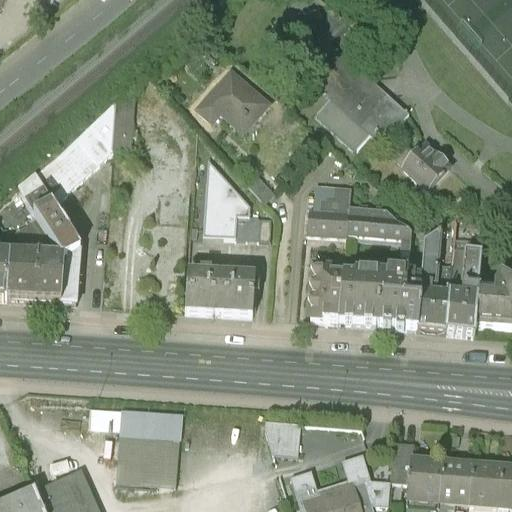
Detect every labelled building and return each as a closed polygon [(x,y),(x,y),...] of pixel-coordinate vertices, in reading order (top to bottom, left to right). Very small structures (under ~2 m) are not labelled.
[(0,0),(0,22),(13,0),(0,0)] [(298,0),(271,33),(313,67),(329,48),(336,41),(347,30),(312,0),(298,0)] [(382,154),(412,123),(383,98),(329,48),(313,67),(301,81),(382,154)] [(204,103),(194,113),(210,128),(220,117),(244,139),(270,112),(231,75),(204,103)] [(116,107),(112,154),(129,155),(130,141),(135,141),(136,132),(130,132),(133,92),(116,107)] [(52,211),(112,155),(112,154),(116,107),(116,106),(76,145),(59,162),(34,182),(20,193),(38,223),(2,245),(4,249),(5,249),(12,261),(41,244),(49,258),(56,253),(64,266),(80,255),(52,211)] [(400,174),(398,175),(425,201),(451,173),(424,148),(414,159),(400,174)] [(406,152),(393,167),(400,174),(414,159),(406,152)] [(207,164),(203,242),(258,247),(260,225),(259,223),(249,222),(251,213),(207,164)] [(257,180),(246,190),(265,212),(277,202),(257,180)] [(349,195),(312,192),(309,242),(345,245),(348,211),(349,195)] [(385,215),(348,211),(345,245),(409,249),(410,240),(385,215)] [(260,225),(258,247),(269,248),(271,226),(260,225)] [(418,253),(417,283),(415,302),(434,303),(437,240),(418,253)] [(64,266),(60,308),(76,309),(80,255),(64,266)] [(0,303),(8,304),(12,261),(0,260),(0,303)] [(64,266),(12,261),(8,304),(60,308),(64,266)] [(302,328),(337,330),(342,277),(306,274),(302,328)] [(256,280),(188,276),(185,319),(252,322),(256,280)] [(342,277),(337,330),(376,333),(379,280),(342,277)] [(379,280),(376,333),(413,336),(415,302),(417,283),(379,280)] [(473,305),(471,332),(508,335),(511,329),(511,282),(506,291),(495,283),(487,295),(486,306),(473,305)] [(434,303),(415,302),(413,336),(440,338),(443,303),(434,303)] [(473,305),(443,303),(440,338),(470,340),(471,332),(473,305)] [(176,496),(183,422),(90,414),(88,436),(119,438),(115,491),(176,496)] [(299,428),(264,425),(263,431),(272,459),(296,461),(299,428)] [(409,490),(410,467),(412,467),(414,450),(393,449),(390,488),(409,490)] [(364,464),(343,470),(350,492),(354,491),(360,511),(388,511),(391,490),(372,488),(364,464)] [(407,506),(439,509),(442,469),(412,467),(410,467),(409,490),(407,506)] [(439,509),(467,511),(471,471),(442,469),(439,509)] [(467,511),(476,511),(496,511),(500,474),(471,471),(467,511)] [(496,511),(511,511),(511,474),(500,474),(496,511)] [(87,511),(73,477),(34,494),(41,511),(87,511)] [(322,505),(320,501),(314,478),(292,485),(299,511),(304,511),(304,510),(322,505)] [(360,511),(354,491),(350,492),(320,501),(322,505),(304,510),(304,511),(360,511)] [(41,511),(34,494),(0,508),(0,511),(41,511)]
